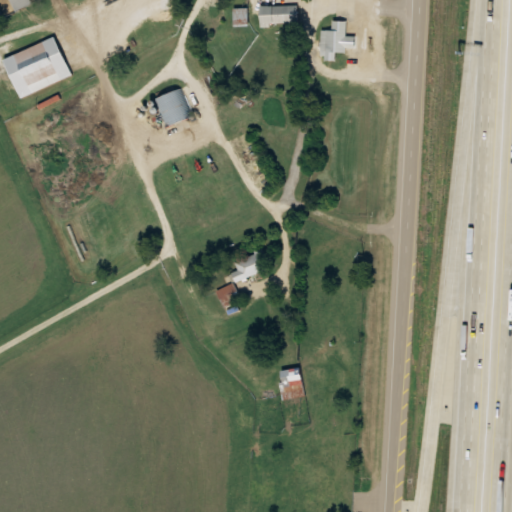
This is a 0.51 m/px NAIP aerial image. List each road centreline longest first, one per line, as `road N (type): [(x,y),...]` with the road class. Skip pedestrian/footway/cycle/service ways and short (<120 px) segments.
road 1 (motorway): [(486,0),(424,511)]
road 2 (tertiary): [(422,0),(390,511)]
road 3 (motorway): [(497,0),(468,511)]
road 4 (motorway): [(501,511),(511,290)]
